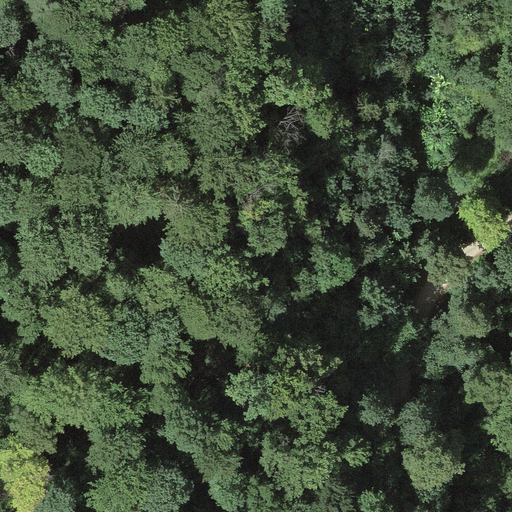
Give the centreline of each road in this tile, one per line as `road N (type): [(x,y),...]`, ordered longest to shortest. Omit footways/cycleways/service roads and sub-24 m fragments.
road 1 (track): [(392,511),(402,385),(425,301),(458,259),(511,229)]
road 2 (track): [(416,324),(426,0)]
